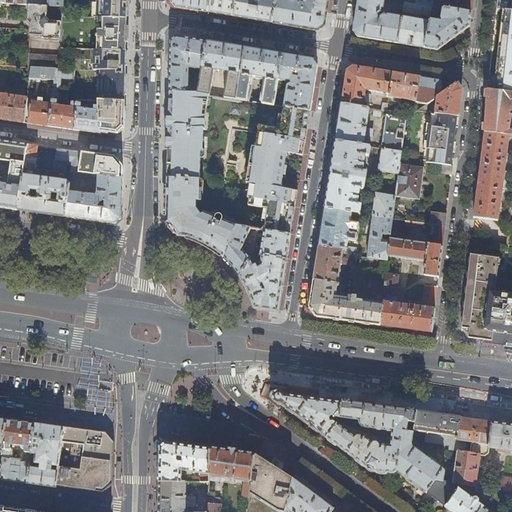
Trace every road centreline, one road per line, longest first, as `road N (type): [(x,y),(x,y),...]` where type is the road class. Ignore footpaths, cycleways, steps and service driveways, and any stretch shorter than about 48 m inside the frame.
road 1 (residential): [(334,48),(284,358)]
road 2 (residential): [(476,71),(439,378)]
road 3 (residential): [(149,17),(334,48)]
road 4 (tertiary): [(386,511),(236,405)]
road 5 (secondary): [(118,345),(130,407),(126,511)]
road 6 (secondary): [(141,511),(145,434),(166,353)]
road 7 (primary): [(439,378),(284,358)]
road 8 (residential): [(0,131),(146,150)]
road 9 (unclassified): [(334,48),(476,71)]
road 10 (residential): [(0,222),(136,243)]
road 11 (secondary): [(149,17),(146,150)]
road 12 (residential): [(0,493),(126,511)]
road 13 (primary): [(120,311),(0,293)]
road 14 (primary): [(0,323),(118,345)]
